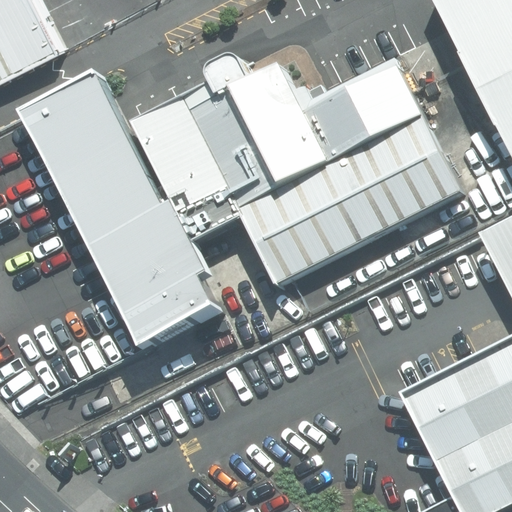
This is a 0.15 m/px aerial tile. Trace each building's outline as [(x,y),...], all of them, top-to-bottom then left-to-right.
[(32,0),(0,0),(0,87),(61,57),(32,0)] [(511,0),(431,0),(430,1),(511,161),(511,0)] [(18,122),(137,357),(214,319),(198,288),(208,283),(190,249),(241,224),(236,216),(240,214),(328,169),(278,72),(250,87),(235,61),(208,73),(205,82),(210,92),(126,133),(99,81),(18,122)] [(332,167),(423,122),(394,62),(303,108),(332,167)] [(423,122),(240,214),(280,291),(459,199),(423,122)] [(511,348),(402,406),(457,511),(511,511),(511,228),(483,244),(511,299),(511,348)]
